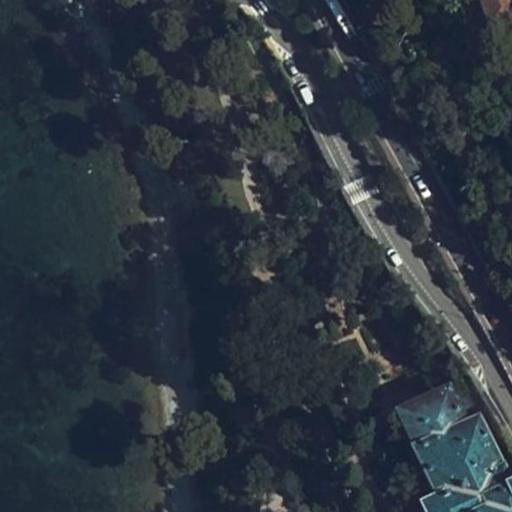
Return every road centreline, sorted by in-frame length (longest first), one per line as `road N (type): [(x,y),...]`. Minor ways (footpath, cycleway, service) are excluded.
road 1 (tertiary): [(511,427),(466,347),(355,192),(255,0)]
road 2 (secondary): [(511,331),(325,0)]
